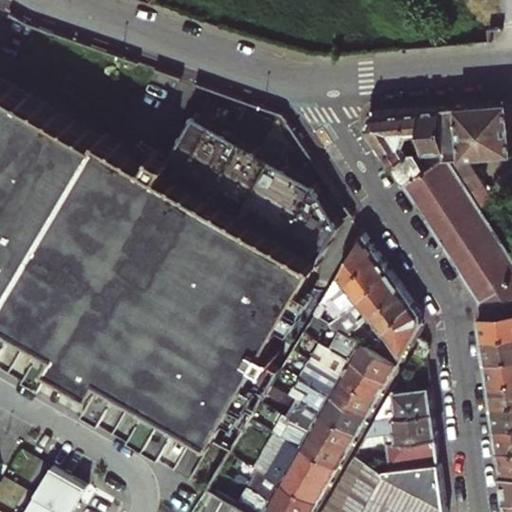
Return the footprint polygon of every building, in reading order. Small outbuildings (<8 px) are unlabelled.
[(0,352),(13,332),(43,347),(24,380),(40,390),(50,372),(92,398),(83,415),(99,423),(118,391),(147,407),(129,441),(159,457),(187,413),(237,442),(243,432),(254,415),(265,397),(275,380),(282,369),(273,364),(280,351),(271,345),(342,224),(315,181),(200,103),(175,149),(144,133),(138,144),(108,128),(105,133),(0,76),(0,352)] [(511,99),(457,104),(461,153),(449,159),(406,183),(480,298),(482,315),(511,311),(511,260),(468,166),(463,154),(477,153),(477,165),(507,163),(506,152),(511,151),(511,99)] [(457,104),(444,105),(446,130),(449,159),(461,153),(457,104)] [(368,124),(386,153),(446,130),(444,105),(375,111),(368,124)] [(406,183),(449,159),(446,130),(386,153),(406,183)] [(463,154),(468,166),(477,165),(477,153),(463,154)] [(333,302),(379,253),(366,234),(328,295),(333,302)] [(333,302),(339,310),(393,273),(379,253),(333,302)] [(343,327),(402,286),(393,273),(339,310),(328,318),(343,327)] [(413,302),(402,286),(343,327),(352,332),(361,338),(413,302)] [(413,302),(361,338),(398,359),(420,320),(420,318),(421,313),(413,302)] [(511,311),(482,315),(486,338),(511,334),(511,311)] [(304,352),(314,335),(306,330),(296,347),(304,352)] [(330,333),(325,341),(387,377),(398,359),(361,338),(352,332),(346,343),(330,333)] [(511,334),(486,338),(488,356),(511,353),(511,334)] [(387,377),(325,341),(315,358),(378,395),(387,377)] [(491,377),(511,374),(511,353),(488,356),(491,377)] [(305,375),(314,380),(368,412),(378,395),(315,358),(305,375)] [(511,374),(491,377),(495,404),(511,401),(511,374)] [(368,412),(314,380),(305,398),(359,429),(368,412)] [(430,385),(393,391),(376,419),(434,411),(430,385)] [(349,447),(359,429),(305,398),(295,415),(349,447)] [(511,401),(495,404),(498,427),(511,425),(511,401)] [(434,411),(376,419),(372,426),(373,436),(392,433),(393,441),(384,443),(387,467),(440,458),(434,411)] [(349,447),(295,415),(285,433),(339,464),(349,447)] [(511,425),(498,427),(501,449),(511,447),(511,425)] [(360,447),(384,443),(393,441),(392,433),(373,436),(372,426),(360,447)] [(329,482),(339,464),(285,433),(275,451),(329,482)] [(511,447),(501,449),(504,473),(511,472),(511,447)] [(264,469),(319,499),(329,482),(275,451),(264,469)] [(440,458),(387,467),(378,468),(355,455),(322,511),(447,511),(446,501),(440,458)] [(35,493),(69,511),(74,511),(90,486),(52,464),(35,493)] [(301,511),(311,511),(319,499),(264,469),(255,486),(301,511)] [(301,511),(255,486),(251,494),(246,503),(262,511),(301,511)] [(69,511),(35,493),(24,511),(69,511)]
